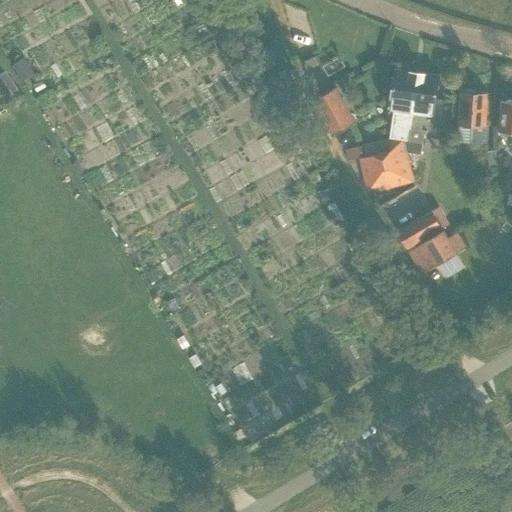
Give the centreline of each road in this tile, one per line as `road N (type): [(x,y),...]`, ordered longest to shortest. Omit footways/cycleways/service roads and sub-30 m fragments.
road 1 (unclassified): [(253,511),(511,357)]
road 2 (residential): [(511,52),(358,0)]
